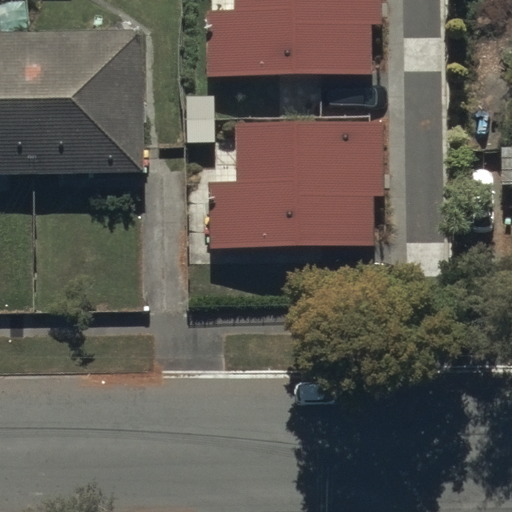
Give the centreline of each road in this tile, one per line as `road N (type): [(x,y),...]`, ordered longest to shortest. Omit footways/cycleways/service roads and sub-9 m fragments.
road 1 (residential): [(0,447),(388,440)]
road 2 (residential): [(388,440),(511,438)]
